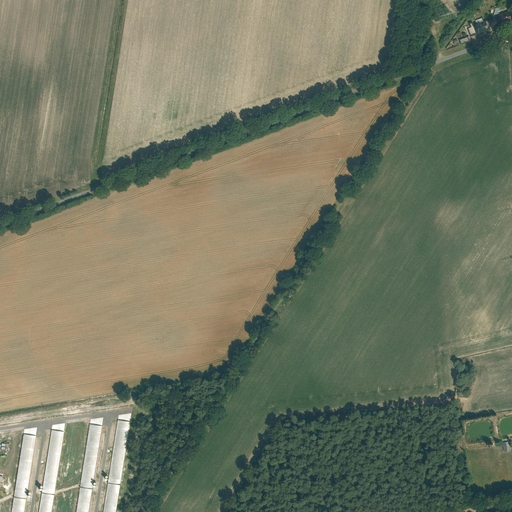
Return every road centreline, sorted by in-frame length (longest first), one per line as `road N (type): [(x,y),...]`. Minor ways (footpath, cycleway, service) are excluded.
road 1 (track): [(421,67),(146,511)]
road 2 (unclassified): [(421,67),(0,225)]
